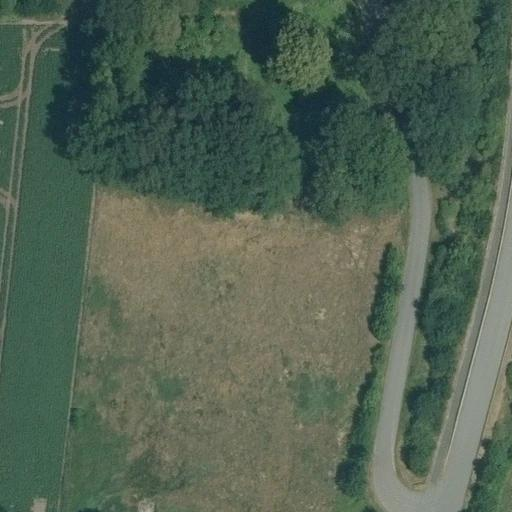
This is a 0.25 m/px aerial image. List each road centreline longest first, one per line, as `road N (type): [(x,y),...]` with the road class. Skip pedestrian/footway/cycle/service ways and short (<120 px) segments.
road 1 (unclassified): [(412,511),(393,501),(382,468),(417,206),(372,0)]
road 2 (tertiary): [(511,262),(447,511)]
